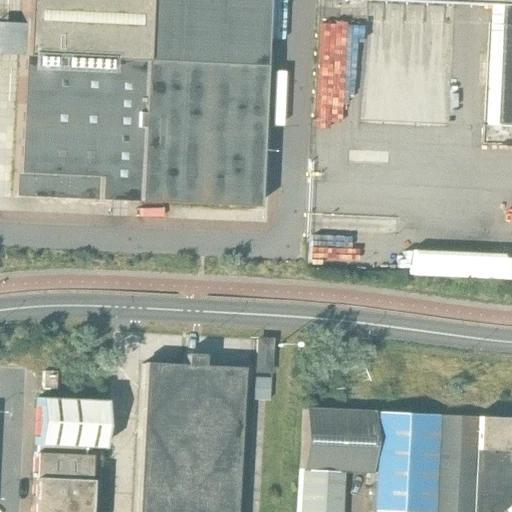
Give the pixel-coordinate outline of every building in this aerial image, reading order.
[(20,0),(18,54),(11,197),(251,207),(260,0),(20,0)] [(511,0),(359,0),(492,6),(491,22),(490,22),(490,23),(491,23),(487,125),(511,125),(511,259),(499,258),(498,279),(511,279),(511,0)] [(484,94),(483,93),(482,93),(481,93),(479,93),(477,93),(476,94),(475,95),(474,96),(474,97),(474,98),(474,100),(474,101),(475,103),(476,103),(477,104),(479,105),(481,105),(482,104),(483,104),(484,103),(485,101),(486,100),(486,98),(486,97),(485,97),(485,95),(484,94)] [(483,107),(481,107),(481,106),(479,106),(478,106),(476,106),(475,107),(474,109),(473,109),(473,110),(473,111),(473,113),(473,115),(474,116),(475,117),(476,118),(478,118),(480,118),(481,118),(482,117),(483,116),(484,115),(485,113),(485,111),(484,110),(484,108),(483,107)] [(488,128),(487,129),(486,130),(485,131),(485,133),(484,134),(485,135),(485,136),(486,137),(486,138),(487,139),(488,139),(490,140),(491,140),(492,139),(494,139),(495,138),(496,136),(496,135),(496,134),(496,133),(496,131),(495,130),(494,129),(492,128),(490,128),(489,128),(488,128)] [(503,131),(502,131),(501,131),(500,132),(499,133),(499,134),(499,135),(499,136),(499,137),(499,138),(500,139),(501,140),(502,140),(503,140),(504,140),(506,140),(506,139),(507,139),(507,138),(508,137),(508,136),(508,135),(508,134),(507,133),(507,132),(505,131),(504,131),(503,131)] [(256,340),(255,355),(254,371),(266,372),(266,370),(268,370),(268,358),(267,358),(268,341),(256,340)] [(138,364),(131,511),(228,511),(235,399),(236,369),(198,367),(198,357),(196,355),(183,354),(181,356),(178,356),(178,366),(138,364)] [(42,371),(41,388),(52,388),(53,372),(42,371)] [(35,398),(33,446),(97,449),(99,401),(35,398)] [(297,469),(338,471),(367,473),(370,413),(300,409),(297,469)] [(431,511),(435,415),(374,413),(369,511),(431,511)] [(468,511),(472,417),(435,415),(432,502),(431,511),(468,511)] [(511,418),(474,417),(472,417),(468,511),(496,511),(511,499),(511,418)] [(32,453),(31,478),(86,480),(87,455),(32,453)] [(338,488),(338,471),(297,469),(297,486),(338,488)] [(29,511),(84,511),(86,480),(31,478),(29,511)] [(297,486),(296,502),(337,504),(338,488),(297,486)] [(295,511),(336,511),(337,504),(296,502),(295,511)]
